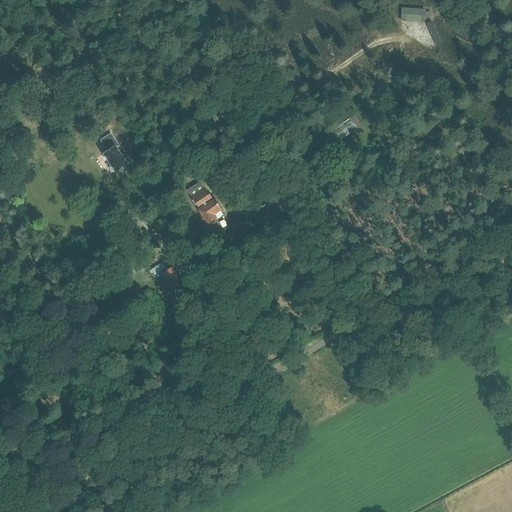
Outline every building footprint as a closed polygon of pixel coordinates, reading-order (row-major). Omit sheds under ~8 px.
[(402,21),(424,23),(425,11),(402,9),(402,21)] [(442,43),(431,22),(426,24),(436,46),(442,43)] [(217,107),(209,113),(207,111),(202,115),(205,119),(211,115),(216,122),(224,117),(217,107)] [(350,119),(319,140),(325,150),(357,129),(350,119)] [(400,121),(383,131),(382,129),(371,136),(373,139),(384,133),(386,137),(387,136),(387,135),(403,126),(400,121)] [(101,141),(108,152),(103,155),(115,174),(127,166),(115,147),(118,145),(111,134),(101,141)] [(381,135),(376,138),(393,167),(398,165),(381,135)] [(200,183),(187,191),(194,201),(192,202),(195,206),(197,205),(200,210),(198,211),(206,224),(215,219),(213,215),(220,210),(214,201),(212,201),(200,183)] [(281,196),(259,210),(268,223),(289,209),(281,196)] [(173,288),(183,282),(184,281),(183,281),(174,267),(164,274),(173,288)]
